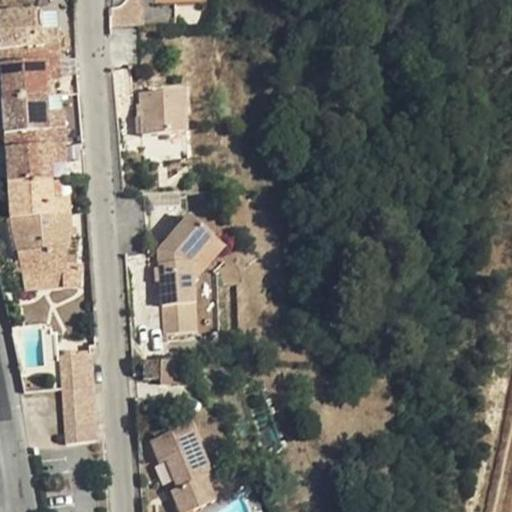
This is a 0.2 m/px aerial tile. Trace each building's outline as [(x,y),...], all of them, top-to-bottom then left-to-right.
[(112,25),(127,26),(127,1),(122,6),(119,8),(114,9),(112,9),(112,25)] [(0,14),(0,50),(43,49),(45,64),(60,63),(58,29),(41,30),(34,31),(33,12),(0,14)] [(61,81),(60,63),(45,64),(43,49),(0,50),(0,86),(1,103),(47,101),(46,82),(61,81)] [(139,94),(140,106),(140,118),(141,136),(185,134),(183,92),(139,94)] [(1,103),(2,135),(48,133),(49,149),(65,147),(63,113),(47,114),(47,101),(1,103)] [(66,165),(65,147),(49,149),(48,133),(2,135),(6,185),(51,183),(50,167),(66,165)] [(9,221),(70,216),(68,199),(53,200),(52,183),(51,183),(6,185),(9,221)] [(70,216),(9,221),(21,278),(21,295),(61,291),(78,292),(81,266),(65,264),(71,235),(70,223),(70,216)] [(195,333),(191,265),(213,239),(188,218),(157,252),(158,270),(159,285),(163,336),(195,333)] [(225,250),(213,239),(191,265),(202,274),(225,250)] [(65,446),(97,443),(90,356),(59,357),(65,446)] [(185,365),(160,365),(159,389),(185,389),(185,365)] [(212,477),(191,426),(150,443),(160,465),(165,462),(176,490),(171,492),(179,511),(192,511),(215,503),(206,480),(212,477)]
